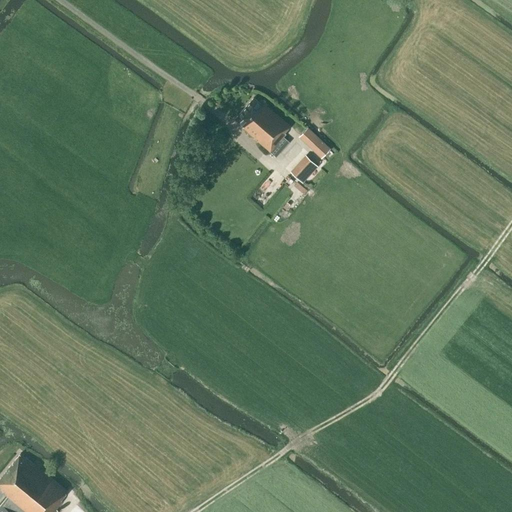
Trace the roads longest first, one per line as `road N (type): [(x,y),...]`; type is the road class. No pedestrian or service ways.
road 1 (track): [(196,511),(374,395),(472,277),(511,298)]
road 2 (residential): [(222,118),(61,0)]
